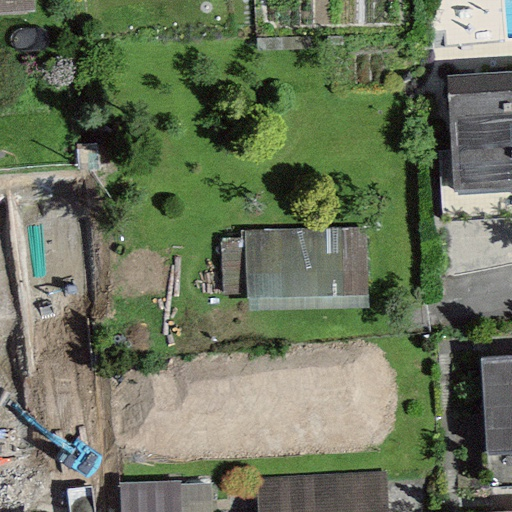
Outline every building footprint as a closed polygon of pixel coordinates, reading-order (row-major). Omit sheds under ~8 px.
[(0,0),(0,23),(30,22),(29,0),(0,0)] [(511,84),(456,86),(459,191),(511,189),(511,84)] [(364,236),(244,239),(246,318),(367,315),(364,236)] [(511,370),(483,372),(486,456),(511,454),(511,370)] [(126,511),(216,511),(214,473),(125,478),(126,511)] [(378,511),(378,483),(263,488),(264,511),(378,511)]
